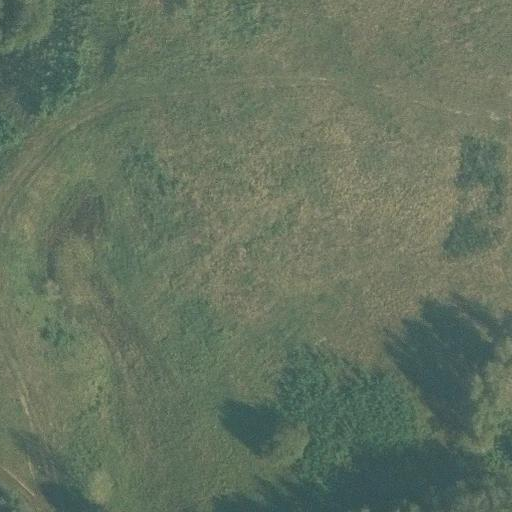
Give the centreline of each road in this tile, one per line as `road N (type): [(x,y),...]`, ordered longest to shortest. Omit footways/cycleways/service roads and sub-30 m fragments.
road 1 (track): [(511,126),(289,82),(180,92),(96,108),(63,135),(0,217)]
road 2 (track): [(0,351),(29,405),(53,511)]
road 3 (track): [(388,511),(447,491),(511,487)]
